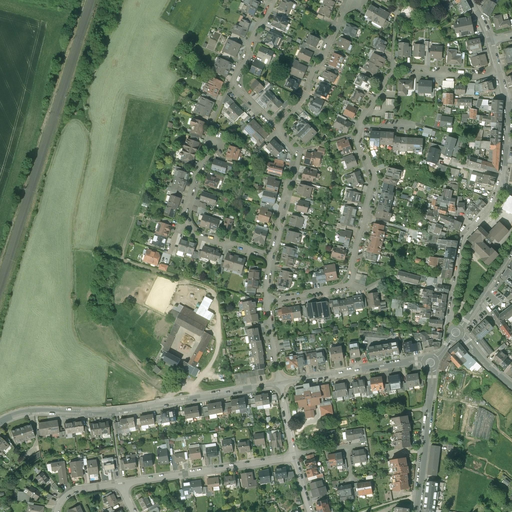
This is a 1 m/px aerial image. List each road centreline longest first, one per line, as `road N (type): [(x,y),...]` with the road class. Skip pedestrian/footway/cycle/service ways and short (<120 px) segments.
road 1 (residential): [(0,422),(27,410),(125,409),(279,382)]
road 2 (residential): [(121,483),(294,455)]
road 3 (residential): [(351,283),(374,181),(360,124)]
road 4 (residential): [(279,382),(430,363)]
road 5 (residential): [(416,511),(430,363)]
road 6 (residential): [(270,0),(235,80),(275,126)]
road 7 (residential): [(275,126),(307,87),(348,0)]
road 8 (residential): [(450,315),(464,239),(500,184)]
road 9 (residential): [(275,126),(296,159),(272,255)]
road 10 (track): [(194,282),(210,289),(218,318),(216,350),(196,396)]
